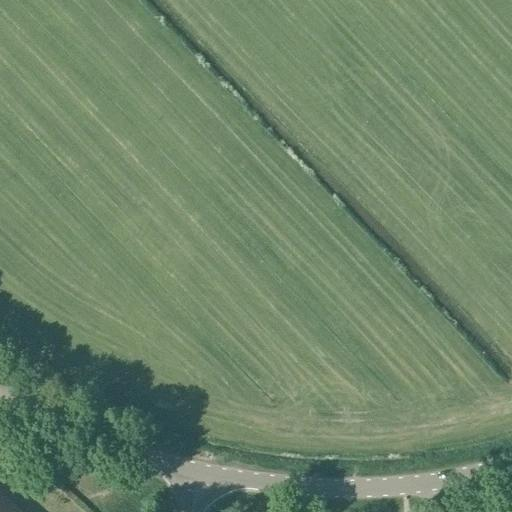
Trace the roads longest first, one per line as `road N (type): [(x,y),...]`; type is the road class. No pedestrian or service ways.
road 1 (tertiary): [(200,476),(366,489),(472,479),(511,466)]
road 2 (tertiary): [(200,476),(97,442),(0,388)]
